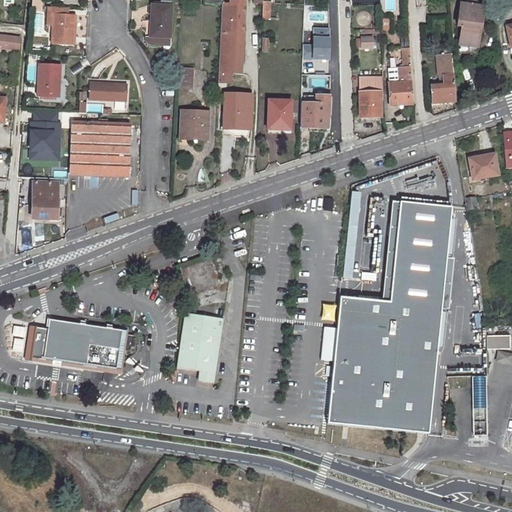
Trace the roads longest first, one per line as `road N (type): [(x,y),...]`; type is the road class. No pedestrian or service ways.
road 1 (secondary): [(427,496),(282,448),(0,404)]
road 2 (secondary): [(0,418),(273,463),(417,510)]
road 3 (secondary): [(154,223),(511,105)]
road 4 (track): [(12,276),(29,0)]
road 5 (residential): [(104,19),(140,61),(150,95),(146,200),(154,223)]
road 6 (unknown): [(441,127),(458,205),(452,335)]
road 7 (secondary): [(0,281),(154,223)]
road 8 (unknown): [(343,159),(342,0)]
road 9 (unknown): [(422,133),(408,0)]
